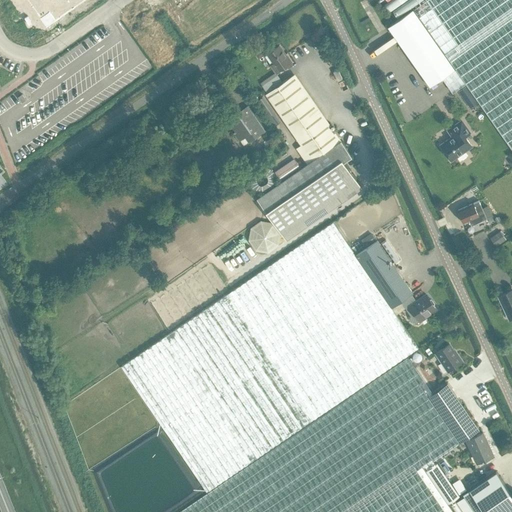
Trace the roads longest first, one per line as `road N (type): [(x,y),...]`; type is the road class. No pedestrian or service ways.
road 1 (unclassified): [(511,393),(325,0)]
road 2 (unclassified): [(87,140),(291,0)]
road 3 (unclassified): [(0,41),(15,54),(41,55),(121,0)]
